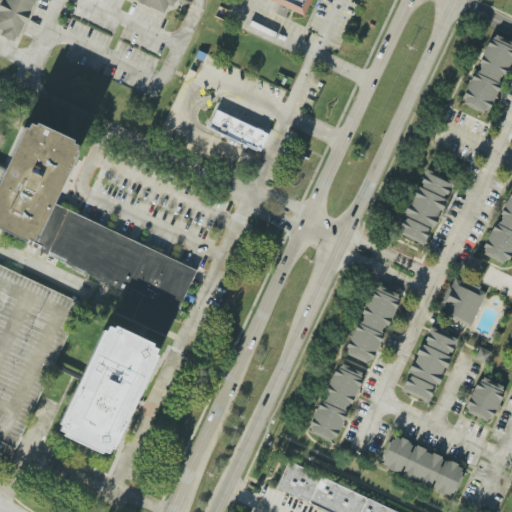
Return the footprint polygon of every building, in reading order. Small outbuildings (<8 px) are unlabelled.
[(34,0),(136,0),(164,11),(166,5),(171,7),(174,0),(2,0),(0,5),(0,29),(1,30),(0,33),(0,36),(17,43),(34,0)] [(272,0),(272,2),(304,16),(310,0),(272,0)] [(495,35),(511,43),(511,59),(510,64),(507,69),(505,74),(502,73),(502,75),(500,75),(498,80),(499,81),(498,83),(499,84),(488,109),(486,108),(485,110),(484,110),(482,113),(463,103),(464,101),(463,100),(464,98),(462,96),(474,72),(476,73),(477,71),(478,71),(480,67),(479,66),(480,64),(478,63),(489,38),(491,39),(492,37),(494,37),(495,35)] [(207,129),(260,152),(268,133),(215,110),(207,129)] [(196,267),(52,207),(79,144),(24,121),(0,178),(0,229),(40,247),(38,252),(105,281),(106,279),(127,288),(115,315),(167,336),(196,267)] [(426,169),(452,182),(446,195),(444,194),(443,197),(441,196),(441,198),(444,199),(443,201),(445,202),(441,210),(439,209),(436,217),(438,218),(433,227),(432,227),(431,228),(429,227),(427,231),(429,232),(422,245),(396,233),(402,219),(404,220),(405,218),(407,218),(408,217),(404,215),(405,213),(403,212),(407,203),(410,204),(413,197),(411,196),(415,187),(417,188),(418,187),(421,188),(422,187),(421,186),(422,183),(420,182),(426,169)] [(511,250),(507,260),(506,259),(504,262),(503,261),(501,264),(483,254),(484,251),(483,250),(484,248),(482,247),(495,223),(496,224),(498,222),(499,222),(501,218),(500,218),(501,215),(499,214),(511,190),(511,250)] [(0,263),(81,302),(13,446),(0,439),(0,263)] [(454,278),(461,282),(463,278),(479,286),(478,289),(485,292),(469,326),(456,319),(438,311),(441,303),(439,302),(447,285),(449,286),(454,278)] [(378,285),(397,294),(396,297),(397,298),(397,300),(398,301),(387,325),(385,324),(384,327),(382,326),(380,331),(381,331),(381,333),(382,334),(371,359),(369,358),(368,360),(367,360),(365,362),(346,354),(347,351),(346,351),(347,348),(345,348),(357,323),(359,323),(359,321),(361,322),(363,318),(362,317),(363,314),(361,314),(372,289),(375,290),(375,288),(377,288),(378,285)] [(157,346),(102,324),(57,434),(112,457),(157,346)] [(430,326),(457,339),(450,352),(448,351),(447,354),(446,353),(445,355),(448,357),(448,358),(449,359),(445,369),(443,368),(440,375),(442,375),(438,385),(436,384),(435,386),(434,385),(432,389),(433,389),(427,403),(400,390),(407,377),(409,378),(410,376),(411,376),(412,375),(409,373),(409,371),(407,370),(412,361),(414,362),(417,355),(415,354),(419,345),(421,346),(422,344),(425,346),(426,344),(425,344),(426,341),(424,340),(427,333),(430,326)] [(474,360),(486,364),(490,352),(479,348),(474,360)] [(341,360),(361,369),(359,372),(361,372),(359,375),(361,376),(350,401),(348,400),(347,402),(346,402),(344,406),(345,407),(344,409),(345,410),(334,435),(332,434),(331,437),(330,436),(328,439),(309,430),(311,428),(310,427),(311,424),(308,423),(320,399),(322,399),(323,397),(324,397),(326,393),(325,393),(326,390),(323,389),(335,364),(338,365),(339,363),(340,363),(341,360)] [(483,377),(502,386),(500,389),(502,390),(501,392),(503,393),(491,417),(489,416),(488,419),(487,418),(485,421),(466,412),(467,409),(466,409),(467,406),(465,405),(477,381),(479,382),(480,379),(481,380),(483,377)] [(382,464),(383,461),(382,460),(383,457),(381,456),(388,441),(390,442),(391,439),(393,440),(394,437),(399,439),(400,437),(408,441),(407,442),(409,443),(409,444),(411,445),(415,447),(416,445),(425,449),(424,451),(431,455),(432,453),(441,457),(440,459),(442,460),(446,461),(447,460),(449,461),(450,461),(457,464),(456,466),(461,468),(460,471),(461,472),(460,476),(462,477),(455,491),(453,490),(452,493),(450,493),(448,495),(444,493),(443,495),(436,492),(436,491),(433,489),(433,488),(431,486),(430,487),(402,476),(403,474),(396,471),(396,472),(386,468),(386,466),(382,464)] [(275,490),(324,511),(398,511),(287,463),(275,490)]
